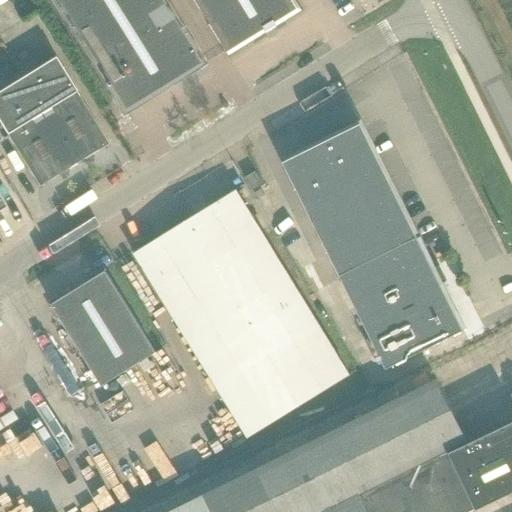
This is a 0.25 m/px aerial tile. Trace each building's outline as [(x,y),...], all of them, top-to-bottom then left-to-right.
[(49,0),(122,116),(205,64),(165,0),(49,0)] [(191,0),(224,52),(262,29),(264,32),(272,27),(270,24),(294,9),(288,0),(191,0)] [(0,89),(0,125),(37,187),(107,144),(54,57),(0,89)] [(413,236),(359,129),(287,164),(341,271),(338,272),(385,365),(462,326),(416,234),(413,236)] [(246,178),(254,192),(264,185),(256,172),(246,178)] [(134,254),(249,438),(287,414),(350,375),(237,191),(134,254)] [(52,304),(103,386),(157,353),(106,271),(52,304)] [(437,379),(168,511),(467,511),(511,490),(511,423),(486,436),(486,437),(469,445),(437,379)] [(161,490),(208,467),(198,447),(151,470),(161,490)]
